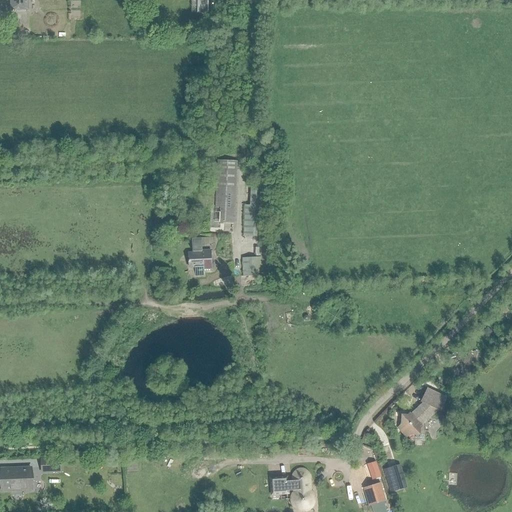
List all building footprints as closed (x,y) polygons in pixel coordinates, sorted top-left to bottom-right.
[(10,0),(11,10),(29,10),(29,0),(10,0)] [(198,0),(198,12),(198,13),(207,13),(207,0),(198,0)] [(234,223),(236,161),(216,160),(215,208),(220,208),(219,222),(234,223)] [(261,236),(263,187),(250,187),(249,205),(244,205),(243,236),(261,236)] [(189,268),(195,267),(195,277),(203,276),(203,272),(211,271),(210,250),(201,251),(201,238),(191,238),(192,252),(188,253),(189,268)] [(278,274),(276,244),(260,245),(260,247),(254,248),(254,256),(260,256),(260,257),(242,258),(243,276),(278,274)] [(401,425),(400,426),(398,428),(406,436),(408,435),(409,434),(410,434),(411,434),(412,433),(413,433),(419,434),(419,428),(438,410),(440,411),(447,397),(427,388),(421,402),(422,402),(408,416),(402,416),(402,422),(402,423),(401,424),(401,425)] [(60,455),(40,456),(41,468),(61,467),(60,455)] [(375,461),(366,464),(372,480),(381,477),(375,461)] [(390,492),(406,487),(399,465),(383,470),(390,492)] [(28,490),(28,487),(28,475),(31,475),(30,468),(1,469),(2,491),(20,490),(28,490)] [(293,478),(294,481),(287,481),(286,477),(270,478),(271,494),(288,493),(287,491),(294,490),(294,492),(293,494),(292,495),(292,497),(292,498),(292,499),(292,500),(292,502),(292,503),(293,504),(293,505),(294,506),(295,507),(296,508),(297,509),(298,510),(299,510),(301,510),(302,510),(303,510),(305,510),(306,510),(307,509),(308,509),(309,508),(310,507),(311,506),(312,505),(312,504),(313,503),(313,501),(313,500),(313,499),(313,497),(313,496),(312,495),(311,494),(311,493),(310,492),(308,478),(308,477),(308,476),(307,475),(306,474),(306,473),(305,473),(304,472),(303,472),(302,472),(301,471),(300,472),(298,472),(297,472),(297,473),(296,474),(295,474),(294,475),(294,476),(294,477),(293,478)] [(381,482),(366,487),(372,504),(387,499),(381,482)] [(372,511),(386,511),(383,501),(371,505),(372,511)] [(185,507),(184,506),(179,502),(175,507),(181,511),(185,507)]
